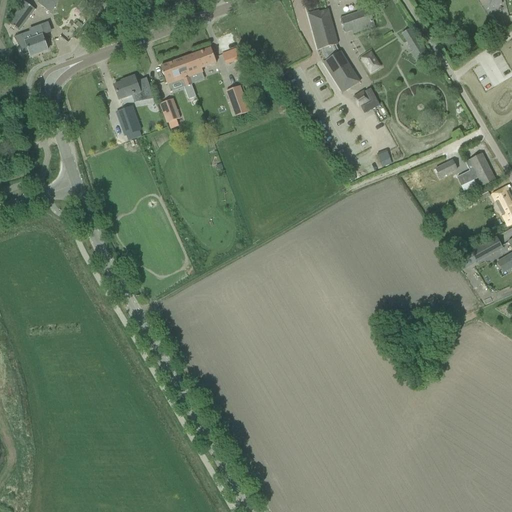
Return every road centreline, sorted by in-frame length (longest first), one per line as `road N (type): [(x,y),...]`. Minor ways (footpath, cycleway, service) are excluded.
road 1 (tertiary): [(252,511),(98,247),(75,182)]
road 2 (tertiary): [(75,63),(251,0)]
